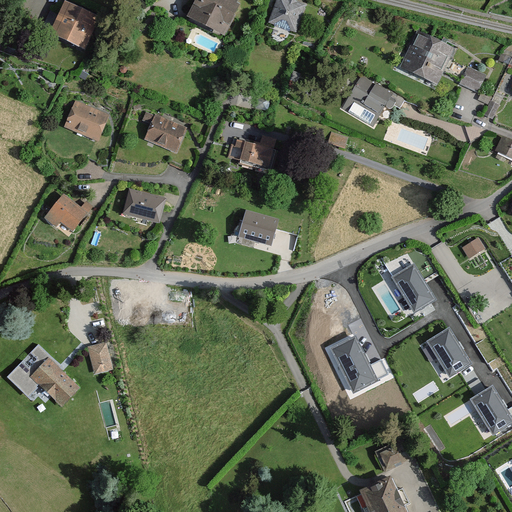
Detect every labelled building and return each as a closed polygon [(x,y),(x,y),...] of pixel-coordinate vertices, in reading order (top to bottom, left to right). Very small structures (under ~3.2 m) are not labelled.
[(191,0),(182,18),(220,37),(237,0),(191,0)] [(305,2),(297,0),(273,0),(267,21),(296,31),(305,2)] [(94,17),(59,1),(44,34),(79,50),(94,17)] [(455,47),(419,29),(399,66),(436,85),(455,47)] [(487,73),(469,65),(460,84),(478,92),(487,73)] [(376,82),(356,78),(343,106),(373,125),(384,105),(389,109),(396,95),(376,82)] [(108,114),(74,99),(62,127),(96,142),(108,114)] [(499,103),(490,99),(483,114),(492,119),(499,103)] [(185,127),(154,113),(143,139),(174,153),(185,127)] [(334,131),(330,143),(347,148),(350,135),(334,131)] [(258,145),(233,139),(228,157),(268,167),(275,138),(261,134),(258,145)] [(511,140),(501,135),(494,150),(511,158),(511,140)] [(162,198),(126,189),(120,214),(156,223),(162,198)] [(78,208),(61,193),(41,217),(53,227),(57,221),(69,231),(91,205),(85,200),(78,208)] [(279,219),(246,210),(238,236),(271,245),(279,219)] [(479,237),(462,247),(468,258),(486,248),(479,237)] [(434,299),(413,265),(393,277),(414,311),(434,299)] [(470,362),(449,328),(429,341),(450,375),(470,362)] [(377,381),(356,337),(332,348),(353,392),(377,381)] [(107,341),(88,346),(95,374),(114,369),(107,341)] [(78,388),(46,357),(30,375),(62,405),(78,388)] [(511,423),(511,419),(492,388),(472,400),(493,434),(511,423)] [(401,438),(375,450),(385,472),(411,460),(401,438)] [(402,511),(388,477),(356,490),(365,511),(402,511)]
